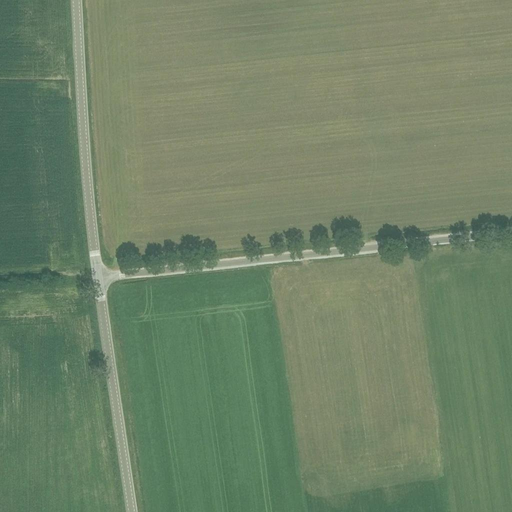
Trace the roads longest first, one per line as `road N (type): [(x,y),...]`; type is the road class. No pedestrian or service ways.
road 1 (unclassified): [(95,274),(511,233)]
road 2 (tertiary): [(95,274),(75,0)]
road 3 (tertiary): [(129,511),(95,274)]
